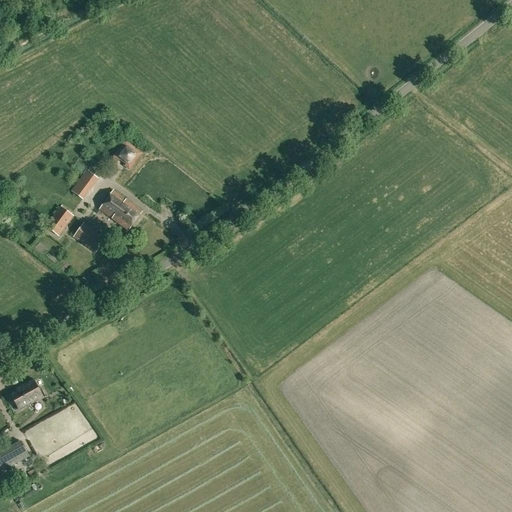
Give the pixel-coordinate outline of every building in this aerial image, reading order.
[(441,69),(452,62),(448,56),(437,64),(441,69)] [(116,154),(128,163),(137,151),(125,142),(116,154)] [(71,191),(83,200),(99,179),(87,170),(71,191)] [(99,210),(128,231),(142,211),(113,190),(99,210)] [(268,195),(271,201),(281,196),(278,190),(268,195)] [(45,226),(59,237),(74,216),(61,206),(45,226)] [(230,231),(237,226),(234,222),(227,227),(230,231)] [(73,237),(95,253),(105,239),(83,223),(73,237)] [(11,396),(18,409),(42,396),(33,380),(20,387),(21,390),(11,396)] [(0,452),(0,472),(29,457),(21,441),(0,452)] [(21,476),(24,483),(29,480),(26,473),(21,476)] [(16,501),(31,493),(27,486),(12,494),(16,501)]
